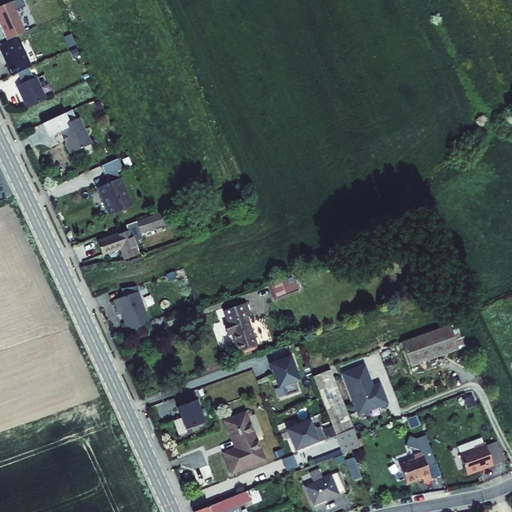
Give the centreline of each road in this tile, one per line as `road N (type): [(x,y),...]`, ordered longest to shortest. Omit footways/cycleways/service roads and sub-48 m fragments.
road 1 (secondary): [(0,139),(172,511)]
road 2 (residential): [(393,511),(511,484)]
